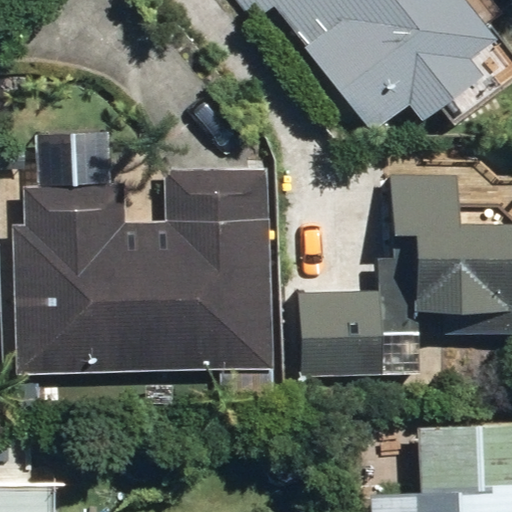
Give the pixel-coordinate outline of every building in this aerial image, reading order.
[(277,0),(287,0),(385,120),(421,89),(436,109),(500,56),(486,38),(511,17),(511,11),(502,0),(254,0),(263,11),(277,0)] [(16,217),(22,366),(285,355),(275,156),(174,160),(177,212),(133,214),(131,176),(29,180),(31,216),(16,217)] [(443,331),(511,331),(511,221),(458,221),(458,176),(395,175),(396,257),(381,259),(382,293),(301,293),(301,373),(417,373),(419,310),(444,309),(443,331)] [(371,511),(511,511),(511,422),(421,425),(423,492),(371,492),(371,511)] [(0,511),(60,511),(59,466),(0,467),(0,511)]
